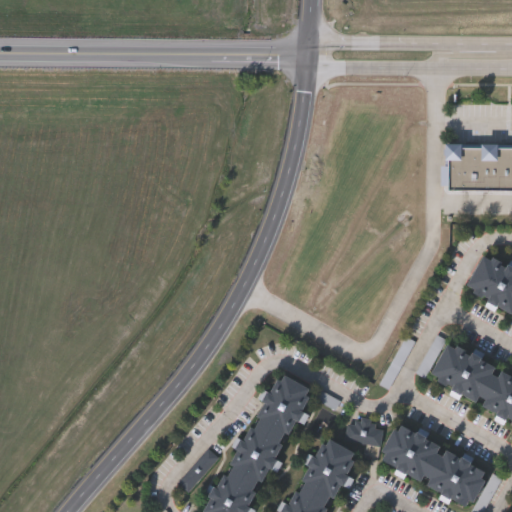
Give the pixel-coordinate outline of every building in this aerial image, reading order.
[(511,189),(446,189),(446,183),(440,183),(440,164),(444,164),(444,144),(511,144),(511,189)] [(511,315),(465,289),(484,253),(511,268),(511,315)] [(511,421),(428,376),(449,339),(511,372),(511,421)] [(311,390),(244,511),(200,511),(277,371),(311,390)] [(378,460),(382,453),(348,434),(351,428),(356,430),(363,419),(391,434),(397,423),(487,473),(467,509),(378,460)] [(284,511),(324,438),(356,455),(324,511),(284,511)]
